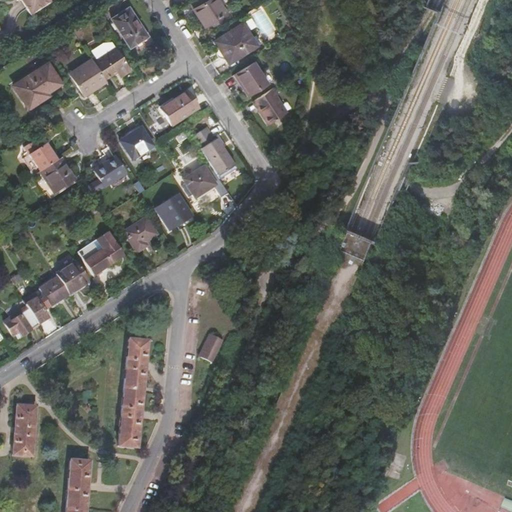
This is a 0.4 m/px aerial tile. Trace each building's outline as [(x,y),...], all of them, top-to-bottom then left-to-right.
[(24,0),(31,11),(47,0),(24,0)] [(197,0),(190,5),(204,28),(211,23),(213,21),(216,26),(223,21),(220,17),(227,13),(221,3),(226,0),(197,0)] [(130,48),(148,36),(130,7),(112,19),(130,48)] [(242,23),(240,19),(230,26),(232,30),(214,41),(228,64),(257,46),(243,23),(242,23)] [(116,49),(95,63),(105,79),(117,71),(121,77),(130,71),(116,49)] [(95,63),(92,59),(70,73),(84,95),(106,81),(105,79),(95,63)] [(248,96),(272,80),(267,71),(262,74),(254,62),(235,75),(248,96)] [(38,98),(60,84),(47,64),(14,86),(28,108),(39,101),(38,98)] [(261,110),(259,111),(268,125),(286,113),(275,97),(279,95),(275,88),(256,101),(261,110)] [(171,126),(198,109),(187,92),(161,110),(171,126)] [(152,146),(141,128),(119,141),(131,160),(152,146)] [(193,137),(210,164),(218,176),(233,166),(217,139),(215,140),(207,128),(193,137)] [(39,172),(56,161),(42,141),(29,145),(24,148),(39,172)] [(74,180),(61,158),(56,161),(39,172),(53,194),(74,180)] [(88,185),(93,194),(125,173),(115,158),(93,172),(98,179),(88,185)] [(222,197),(228,192),(226,189),(218,176),(210,164),(205,168),(204,167),(183,180),(194,198),(214,185),(222,197)] [(168,230),(191,216),(178,195),(155,209),(168,230)] [(123,232),(136,252),(146,245),(144,242),(156,233),(146,217),(123,232)] [(72,229),(78,225),(75,219),(68,223),(72,229)] [(117,262),(123,257),(111,237),(104,241),(117,262)] [(101,275),(113,267),(112,265),(117,262),(104,241),(98,245),(104,254),(97,259),(95,256),(84,263),(94,280),(102,276),(101,275)] [(87,286),(89,284),(75,262),(55,275),(56,277),(67,295),(85,283),(87,286)] [(14,284),(20,280),(18,275),(12,279),(14,284)] [(63,297),(67,295),(56,277),(38,290),(48,307),(63,297)] [(25,306),(36,325),(48,319),(35,298),(24,305),(25,306)] [(19,336),(36,325),(25,306),(3,320),(13,335),(17,332),(19,336)] [(222,341),(209,335),(198,357),(211,363),(222,341)] [(123,393),(142,395),(147,342),(128,340),(123,393)] [(136,448),(142,395),(123,393),(117,446),(136,448)] [(35,407),(16,406),(12,455),(30,456),(35,407)] [(64,511),(83,511),(88,462),(69,461),(64,511)]
